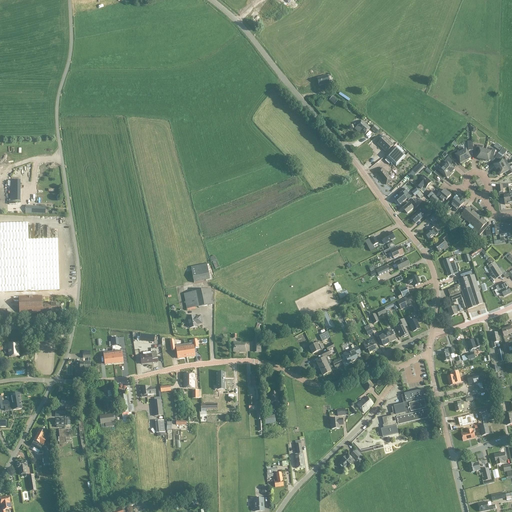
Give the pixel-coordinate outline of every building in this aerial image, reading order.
[(352,69),(357,69),(358,59),(349,59),(349,61),(353,61),(352,69)] [(330,75),(327,76),(317,78),(319,86),(332,83),(333,85),(338,84),(353,80),(347,60),(327,65),(330,75)] [(353,88),(338,91),(339,98),(350,95),(355,95),(353,88)] [(339,105),(342,102),(334,96),(331,99),(330,97),(325,102),(331,106),(335,102),(339,105)] [(355,129),(359,133),(360,132),(364,135),(370,128),(362,121),(355,129)] [(384,137),(377,144),(387,152),(393,145),(384,137)] [(405,156),(396,148),(393,145),(387,152),(389,155),(387,158),(396,167),(405,156)] [(483,161),(486,151),(483,150),(483,147),(477,145),(476,151),(479,152),(477,159),(480,160),(480,161),(483,161)] [(463,148),(459,150),(461,153),(466,162),(469,161),(469,160),(471,159),(466,150),(464,151),(463,148)] [(486,151),(483,161),(486,162),(486,161),(489,162),(491,155),(494,156),(496,150),(492,149),(491,152),(486,151)] [(45,160),(45,151),(41,151),(41,150),(36,150),(36,151),(33,151),(32,160),(33,160),(33,162),(26,162),(26,166),(38,166),(38,162),(36,162),(36,160),(45,160)] [(461,153),(458,154),(457,152),(455,151),(451,154),(454,160),(457,158),(461,164),(463,163),(464,164),(466,162),(461,153)] [(496,171),(509,164),(504,157),(499,160),(500,162),(494,166),(496,168),(495,168),(496,171)] [(444,163),(446,165),(444,167),(452,175),(454,173),(453,172),(455,170),(450,165),(452,163),(447,159),(445,161),(446,162),(444,163)] [(0,204),(19,205),(20,165),(0,164),(0,204)] [(511,170),(510,167),(509,164),(496,171),(498,174),(499,173),(500,176),(506,173),(508,176),(511,173),(511,170)] [(439,169),(438,170),(437,170),(435,172),(440,176),(442,174),(447,179),(449,177),(450,177),(452,175),(444,167),(441,170),(440,169),(439,169)] [(387,185),(392,180),(383,168),(377,173),(387,185)] [(431,182),(424,176),(418,182),(419,182),(416,185),(421,189),(424,186),(426,188),(431,182)] [(400,205),(407,199),(405,197),(408,194),(404,189),(398,194),(400,196),(396,200),(400,205)] [(449,192),(448,193),(445,190),(442,194),(440,193),(439,194),(437,197),(443,202),(445,199),(447,201),(448,199),(451,195),(450,194),(451,194),(449,192)] [(56,201),(56,192),(39,192),(39,200),(56,201)] [(430,200),(435,204),(439,200),(434,195),(430,200)] [(456,212),(464,203),(463,203),(464,202),(461,200),(461,201),(458,198),(452,205),(450,203),(445,208),(447,210),(450,207),(456,212)] [(416,208),(420,205),(415,200),(412,203),(411,205),(410,204),(403,209),(408,214),(416,207),(416,208)] [(466,220),(473,212),(469,208),(464,213),(462,211),(456,217),(459,219),(461,216),(466,220)] [(411,218),(416,224),(424,216),(427,213),(424,211),(421,214),(419,212),(411,218)] [(426,219),(432,213),(430,211),(427,213),(424,216),(426,219)] [(439,217),(434,212),(428,218),(433,222),(439,217)] [(478,215),(473,212),(466,220),(470,224),(478,215)] [(478,215),(470,224),(475,228),(482,219),(478,215)] [(482,219),(475,228),(473,230),(477,234),(478,234),(480,236),(484,231),(482,229),(487,223),(482,219)] [(0,291),(59,290),(58,239),(28,240),(28,223),(0,223),(0,291)] [(432,225),(429,227),(426,229),(428,231),(425,234),(429,239),(435,234),(436,235),(438,233),(432,225)] [(385,238),(381,240),(383,245),(395,239),(391,232),(384,236),(385,238)] [(444,242),(449,238),(446,235),(438,240),(440,243),(435,247),(440,252),(444,249),(445,251),(449,247),(444,242)] [(365,242),(366,241),(371,251),(370,251),(370,252),(375,249),(373,246),(378,243),(375,238),(370,241),(369,239),(365,242)] [(400,247),(392,252),(391,249),(384,252),(385,255),(390,253),(394,259),(394,258),(394,259),(398,258),(397,257),(403,254),(403,255),(404,254),(400,247)] [(472,257),(482,250),(481,248),(471,255),(472,257)] [(219,267),(214,256),(211,258),(216,269),(219,267)] [(395,265),(396,265),(399,271),(409,266),(409,265),(410,264),(408,262),(407,262),(406,259),(405,260),(404,258),(394,263),(395,265)] [(444,261),(447,270),(447,269),(448,273),(449,277),(458,273),(453,258),(444,261)] [(497,279),(503,275),(495,262),(488,267),(497,279)] [(207,264),(191,267),(194,283),(210,280),(207,264)] [(376,271),(379,277),(389,271),(387,266),(376,271)] [(407,280),(409,285),(413,283),(414,286),(420,284),(417,276),(411,278),(407,280)] [(460,284),(454,286),(454,288),(447,290),(450,297),(462,292),(468,310),(478,307),(478,306),(483,304),(479,289),(481,289),(480,286),(478,287),(474,276),(467,278),(459,281),(460,284)] [(497,287),(500,295),(503,294),(504,297),(511,293),(509,287),(508,288),(506,283),(497,287)] [(211,288),(184,294),(187,309),(198,307),(198,308),(214,305),(211,288)] [(349,295),(347,291),(338,295),(340,299),(349,295)] [(42,296),(19,297),(19,313),(60,312),(60,304),(55,304),(55,303),(51,303),(51,304),(42,304),(42,296)] [(408,307),(404,299),(397,302),(401,310),(408,307)] [(457,306),(458,308),(458,309),(456,310),(455,307),(449,310),(450,314),(451,316),(451,317),(458,314),(457,313),(462,311),(460,305),(457,306)] [(386,313),(384,308),(376,311),(379,317),(386,313)] [(326,313),(320,316),(327,330),(333,327),(326,313)] [(373,324),(379,322),(375,314),(370,317),(373,324)] [(198,324),(202,324),(201,316),(195,317),(195,316),(188,318),(189,324),(188,324),(188,325),(188,327),(189,328),(190,328),(190,329),(197,327),(197,324),(198,324)] [(419,325),(418,325),(416,320),(414,321),(412,316),(406,319),(408,323),(409,323),(413,332),(420,329),(420,328),(419,325)] [(408,336),(407,335),(408,335),(404,328),(407,326),(404,319),(399,322),(401,327),(397,329),(399,332),(398,332),(399,335),(400,335),(401,338),(403,337),(404,338),(408,336)] [(511,339),(511,326),(511,325),(502,329),(503,334),(502,334),(505,343),(508,342),(507,339),(511,338),(511,339)] [(395,340),(391,332),(390,329),(388,330),(389,333),(385,335),(389,343),(395,340)] [(330,338),(327,333),(320,336),(322,342),(330,338)] [(498,333),(490,335),(493,349),(497,348),(496,343),(499,342),(498,333)] [(140,334),(139,341),(154,343),(155,336),(140,334)] [(389,343),(385,335),(381,337),(380,334),(378,335),(383,346),(389,343)] [(375,346),(376,346),(373,340),(363,345),(366,351),(367,350),(369,354),(376,350),(375,346)] [(478,340),(474,341),(474,340),(466,343),(468,349),(470,348),(471,352),(475,351),(474,349),(477,348),(481,347),(478,340)] [(8,343),(9,351),(4,352),(4,354),(9,354),(9,357),(19,356),(18,342),(8,343)] [(246,352),(246,343),(233,342),(233,352),(246,352)] [(187,344),(184,345),(186,357),(188,356),(188,357),(195,356),(193,346),(187,347),(187,344)] [(322,346),(318,348),(317,344),(309,348),(312,354),(324,349),(322,346)] [(176,346),(178,359),(184,358),(184,357),(186,357),(184,345),(176,346)] [(352,346),(353,349),(343,354),(348,364),(358,359),(356,356),(361,354),(358,347),(355,349),(353,345),(352,346)] [(445,351),(446,353),(442,354),(444,362),(450,361),(449,358),(452,357),(451,354),(454,354),(453,348),(449,349),(449,350),(445,351)] [(500,362),(505,361),(503,349),(497,350),(500,362)] [(169,362),(167,350),(160,351),(161,363),(169,362)] [(141,364),(158,362),(156,352),(151,353),(151,355),(140,356),(141,364)] [(122,353),(113,354),(114,362),(116,362),(116,363),(123,362),(122,353)] [(88,358),(88,362),(80,362),(80,370),(90,370),(90,363),(91,363),(90,358),(91,358),(91,354),(83,354),(83,358),(88,358)] [(111,362),(114,362),(113,354),(103,355),(105,364),(112,364),(111,362)] [(329,361),(326,362),(324,359),(316,363),(320,369),(332,363),(332,362),(329,363),(329,361)] [(340,359),(333,363),(334,366),(335,368),(342,364),(340,359)] [(329,368),(334,366),(333,363),(332,363),(320,369),(323,376),(331,372),(329,368)] [(482,373),(467,377),(469,385),(484,381),(482,373)] [(183,388),(194,389),(194,375),(183,375),(183,388)] [(250,376),(251,382),(252,382),(252,383),(251,383),(251,387),(259,386),(258,375),(250,376)] [(457,380),(460,379),(459,376),(455,377),(454,376),(448,378),(450,386),(456,384),(456,382),(457,381),(457,380)] [(369,379),(362,384),(367,391),(374,386),(369,379)] [(150,395),(156,394),(155,388),(155,389),(150,390),(150,386),(142,387),(143,390),(141,391),(142,398),(148,397),(147,395),(150,395)] [(391,407),(393,415),(382,418),(384,428),(381,429),(382,437),(398,434),(396,426),(430,418),(428,410),(426,411),(425,409),(426,408),(424,400),(427,400),(424,389),(404,394),(404,395),(401,396),(403,403),(393,406),(394,407),(391,407)] [(277,392),(270,393),(271,403),(275,402),(275,407),(280,406),(280,401),(278,402),(277,392)] [(22,409),(21,402),(21,400),(20,400),(19,394),(11,395),(12,401),(2,402),(1,397),(0,397),(0,409),(3,409),(3,407),(13,405),(13,410),(22,409)] [(120,399),(117,399),(118,405),(120,405),(121,413),(130,412),(129,406),(130,406),(128,395),(120,396),(120,399)] [(367,397),(362,400),(357,405),(364,414),(369,409),(373,404),(367,397)] [(65,417),(65,415),(66,410),(65,410),(65,408),(74,408),(74,399),(61,398),(61,407),(62,407),(62,410),(56,410),(56,415),(61,415),(61,417),(65,417)] [(219,412),(230,412),(230,399),(218,399),(219,412)] [(163,416),(161,401),(153,402),(154,416),(163,416)] [(461,406),(464,405),(463,401),(457,403),(458,406),(455,406),(456,412),(462,411),(461,406)] [(99,416),(100,425),(105,424),(105,427),(114,426),(114,423),(113,414),(99,416)] [(473,415),(458,418),(460,427),(475,423),(473,415)] [(264,416),(265,424),(275,423),(275,416),(264,416)] [(59,418),(59,419),(55,419),(55,421),(54,421),(54,423),(55,424),(55,425),(56,425),(56,428),(65,428),(65,425),(67,426),(67,420),(65,420),(65,419),(61,418),(59,418)] [(339,419),(331,419),(331,422),(330,422),(330,425),(331,425),(332,429),(340,429),(339,426),(340,425),(343,425),(343,419),(339,419)] [(165,432),(164,426),(163,421),(155,422),(156,433),(165,432)] [(482,436),(490,434),(487,425),(480,426),(482,436)] [(70,428),(57,430),(59,442),(66,441),(66,442),(72,442),(70,428)] [(34,441),(31,446),(40,451),(47,439),(44,437),(46,433),(39,430),(33,440),(34,441)] [(463,441),(475,438),(474,431),(473,431),(472,430),(466,431),(467,433),(461,434),(463,441)] [(300,444),(295,445),(297,454),(295,455),(295,456),(294,456),(294,460),(303,458),(303,455),(302,455),(300,444)] [(44,449),(45,454),(45,457),(42,457),(43,463),(52,462),(49,448),(44,449)] [(354,451),(351,454),(357,460),(359,457),(354,451)] [(504,464),(504,462),(506,461),(505,453),(495,455),(496,463),(497,465),(504,464)] [(347,468),(352,463),(351,463),(354,461),(348,455),(346,457),(345,457),(345,458),(344,459),(344,458),(341,461),(338,464),(344,470),(347,467),(347,468)] [(305,467),(303,458),(294,460),(296,469),(305,467)] [(17,464),(18,467),(18,468),(20,475),(22,475),(22,477),(27,477),(26,474),(28,473),(26,466),(27,466),(26,462),(17,463),(17,464)] [(481,470),(479,463),(475,464),(475,463),(469,465),(471,473),(476,472),(476,471),(481,470)] [(511,476),(511,473),(511,471),(510,465),(503,466),(505,472),(507,472),(508,477),(511,476)] [(266,474),(267,478),(273,477),(273,473),(276,472),(276,471),(277,471),(276,466),(275,466),(275,468),(270,469),(270,467),(266,467),(267,469),(267,473),(266,474)] [(488,469),(483,470),(485,481),(491,479),(488,469)] [(275,487),(283,486),(281,473),(276,474),(277,480),(274,480),(275,487)] [(37,490),(35,481),(34,475),(28,476),(31,491),(37,490)] [(506,498),(505,493),(491,496),(492,501),(506,498)] [(0,498),(2,511),(11,509),(9,497),(0,498)] [(264,511),(263,499),(254,499),(254,506),(253,506),(253,510),(254,510),(254,511),(264,511)] [(478,505),(480,511),(485,511),(495,509),(495,506),(489,507),(488,502),(483,503),(484,504),(478,505)]
